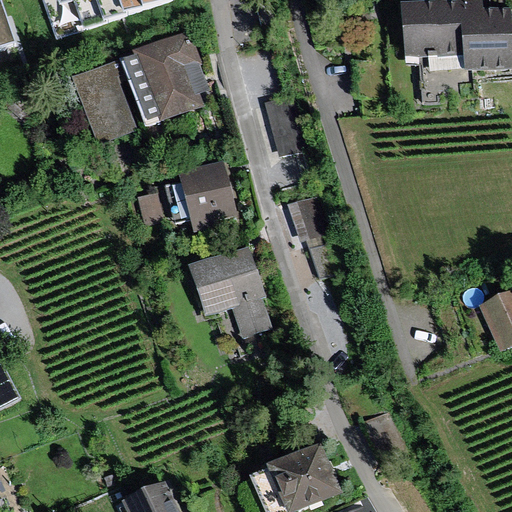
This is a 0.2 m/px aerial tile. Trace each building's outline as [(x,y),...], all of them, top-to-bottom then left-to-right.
[(167,0),(49,0),(62,36),(167,0)] [(0,2),(0,51),(15,47),(0,2)] [(477,2),(400,12),(407,62),(462,55),(464,72),(511,65),(511,64),(505,10),(478,14),(477,2)] [(207,87),(186,37),(119,66),(147,130),(198,108),(192,93),(207,87)] [(97,146),(136,130),(109,65),(70,81),(97,146)] [(271,105),(279,158),(309,154),(302,101),(271,105)] [(233,217),(218,170),(161,189),(172,223),(188,218),(192,230),(233,217)] [(161,220),(153,195),(137,200),(144,225),(161,220)] [(304,244),(334,231),(318,196),(289,209),(304,244)] [(246,252),(192,271),(208,316),(231,308),(242,338),(266,330),(254,296),(261,293),(246,252)] [(511,347),(511,299),(510,296),(483,309),(504,351),(511,347)] [(0,412),(22,401),(2,360),(0,360),(0,412)] [(311,511),(341,498),(318,452),(252,484),(265,511),(311,511)] [(175,511),(163,487),(123,506),(126,511),(175,511)]
